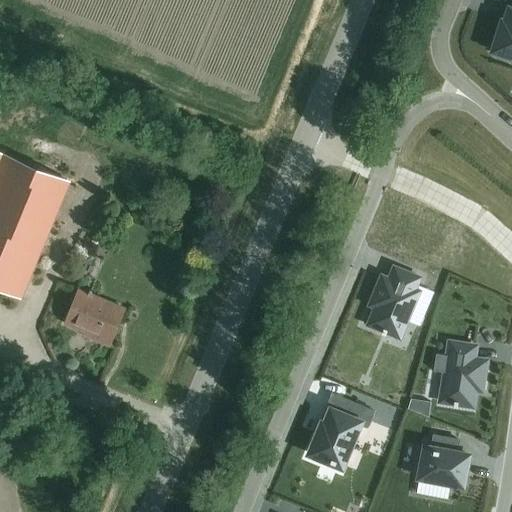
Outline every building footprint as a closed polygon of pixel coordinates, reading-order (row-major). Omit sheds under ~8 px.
[(502,21),(492,51),(497,52),(496,56),(511,60),(511,9),(509,8),(504,22),(502,21)] [(0,287),(21,297),(68,182),(0,153),(0,287)] [(369,324),(383,330),(382,333),(385,334),(386,331),(399,336),(417,292),(413,290),(418,278),(394,269),(389,280),(382,277),(371,304),(376,307),(369,324)] [(108,345),(123,308),(90,294),(91,290),(88,288),(86,293),(77,289),(63,323),(86,332),(85,336),(108,345)] [(436,354),(433,371),(445,373),(440,401),(454,403),(453,406),(457,407),(457,404),(472,406),(475,389),(481,390),(485,362),(473,360),(474,347),(450,343),(448,356),(436,354)] [(360,423),(367,426),(373,411),(343,398),(337,412),(330,409),(324,424),(322,423),(309,454),(323,459),(321,463),(336,469),(338,466),(341,467),(360,423)] [(155,405),(149,432),(161,435),(167,408),(155,405)] [(425,447),(416,493),(447,499),(450,483),(462,486),(466,468),(468,455),(458,453),(456,453),(458,440),(434,435),(431,448),(425,447)]
